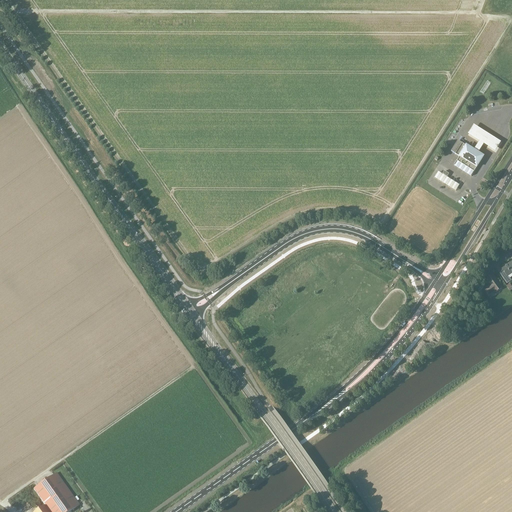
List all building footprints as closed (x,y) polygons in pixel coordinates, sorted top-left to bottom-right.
[(468,136),(480,143),(475,152),(479,154),(484,146),(495,152),(500,143),(473,127),(468,136)] [(475,152),(462,144),(458,141),(451,152),(459,157),(454,166),(471,177),(483,157),(479,154),(475,152)] [(511,261),(507,266),(502,269),(503,271),(500,274),(507,284),(511,281),(510,279),(509,279),(507,277),(511,273),(511,261)] [(492,275),(486,280),(490,286),(484,291),(488,297),(488,296),(488,295),(494,291),(495,293),(502,289),(492,275)] [(69,511),(79,505),(57,473),(34,489),(45,505),(35,511),(69,511)]
